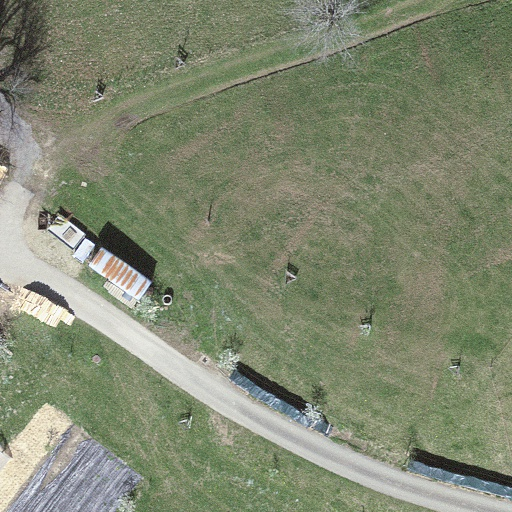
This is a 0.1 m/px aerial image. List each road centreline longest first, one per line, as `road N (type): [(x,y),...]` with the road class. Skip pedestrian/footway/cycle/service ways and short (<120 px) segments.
road 1 (track): [(505,511),(337,455),(224,395),(0,249)]
road 2 (track): [(0,196),(117,112),(422,0)]
